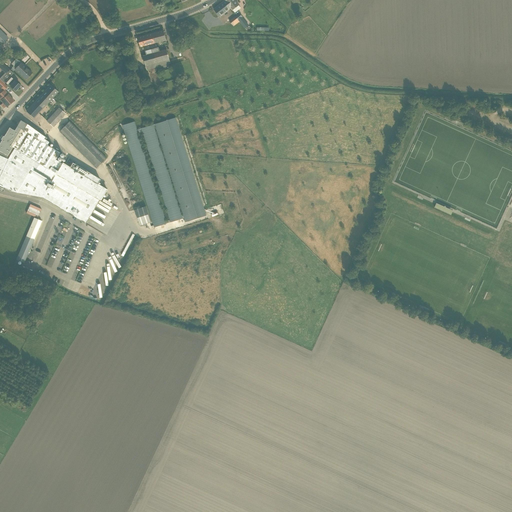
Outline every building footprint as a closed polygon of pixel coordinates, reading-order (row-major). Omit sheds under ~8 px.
[(220,16),(231,8),(225,0),(214,9),(220,16)] [(225,0),(233,10),(238,5),(234,0),(225,0)] [(230,21),(234,26),(242,19),(238,14),(230,21)] [(0,43),(2,45),(8,39),(0,30),(0,43)] [(152,33),(154,44),(162,41),(163,43),(167,42),(166,40),(164,30),(152,33)] [(147,70),(157,67),(153,53),(156,53),(155,50),(156,48),(154,44),(152,33),(138,37),(141,47),(144,46),(147,54),(143,55),(143,56),(146,67),(147,70)] [(156,53),(153,53),(157,67),(171,63),(167,49),(162,51),(160,51),(156,53)] [(15,69),(26,79),(32,73),(18,60),(12,68),(14,70),(15,69)] [(9,70),(1,62),(0,63),(0,67),(6,73),(9,70)] [(15,91),(20,85),(15,81),(12,78),(9,76),(7,79),(2,75),(0,78),(0,79),(4,83),(5,82),(7,84),(8,84),(10,86),(15,91)] [(46,104),(57,92),(50,85),(50,86),(48,89),(47,89),(26,111),(33,118),(46,104)] [(0,93),(0,99),(3,103),(1,104),(4,108),(6,106),(6,107),(13,101),(4,90),(0,93)] [(85,105),(77,114),(80,117),(88,108),(85,105)] [(47,121),(53,127),(65,114),(59,108),(47,121)] [(85,223),(99,199),(100,200),(106,190),(98,185),(99,184),(98,183),(97,185),(97,184),(99,180),(72,163),(69,168),(56,159),(60,152),(47,145),(49,142),(45,140),(47,138),(27,124),(25,123),(20,120),(14,130),(9,127),(4,136),(2,135),(0,137),(0,138),(1,140),(0,142),(0,189),(3,191),(4,188),(10,191),(42,197),(61,209),(85,223)] [(194,218),(193,215),(196,214),(167,120),(155,124),(153,124),(154,127),(156,126),(184,215),(182,216),(183,218),(185,218),(188,217),(189,220),(194,218)] [(106,158),(94,145),(69,121),(59,131),(60,132),(96,168),(106,158)] [(141,131),(141,128),(137,129),(135,123),(135,121),(122,125),(154,227),(167,223),(170,222),(170,220),(166,221),(138,132),(141,131)] [(153,124),(141,128),(141,131),(170,220),(170,222),(183,218),(182,216),(154,127),(153,124)] [(437,203),(435,207),(450,213),(452,209),(437,203)] [(26,213),(37,218),(41,209),(30,204),(26,213)] [(146,206),(135,209),(140,225),(151,222),(146,206)] [(34,217),(26,236),(34,240),(42,221),(34,217)] [(59,233),(64,222),(59,220),(55,231),(59,233)] [(123,262),(125,260),(114,248),(111,251),(123,262)] [(116,274),(118,272),(108,262),(106,265),(116,274)] [(104,270),(102,272),(113,283),(115,280),(104,270)] [(97,282),(106,292),(109,290),(99,280),(97,282)]
